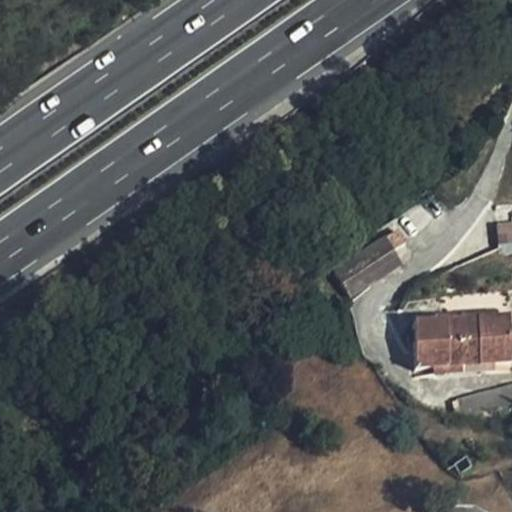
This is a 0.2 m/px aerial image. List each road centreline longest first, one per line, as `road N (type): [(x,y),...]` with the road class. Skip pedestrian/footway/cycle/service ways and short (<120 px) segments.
road 1 (motorway): [(0,252),(361,0)]
road 2 (motorway): [(234,0),(0,164)]
